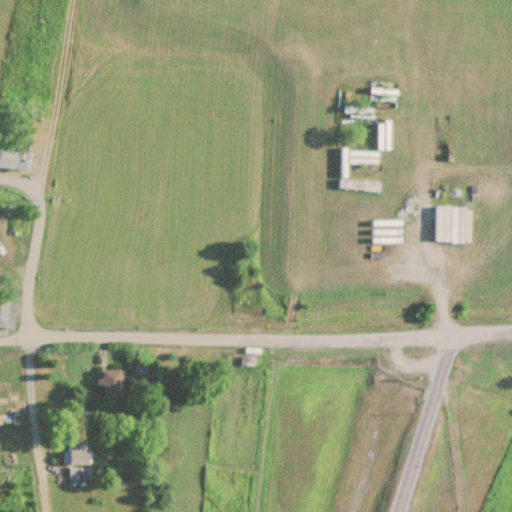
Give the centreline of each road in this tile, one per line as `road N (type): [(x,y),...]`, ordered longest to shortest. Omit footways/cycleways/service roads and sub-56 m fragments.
road 1 (residential): [(23,335),(314,339),(511,330)]
road 2 (residential): [(45,511),(23,335)]
road 3 (residential): [(23,335),(41,186)]
